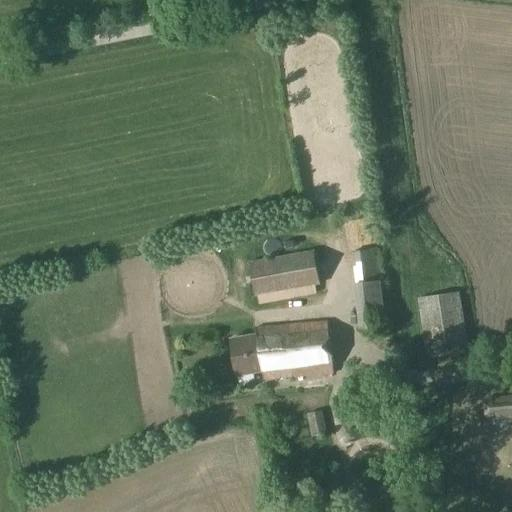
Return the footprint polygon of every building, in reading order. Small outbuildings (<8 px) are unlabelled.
[(355,284),(353,284),(359,331),(386,329),(377,249),(351,252),(355,284)] [(255,298),(320,285),(314,250),(248,263),(255,298)] [(426,359),(468,353),(459,293),(417,299),(426,359)] [(327,321),(255,328),(255,336),(230,340),(236,377),(261,373),(262,381),(332,375),(327,321)] [(511,395),(485,398),(480,402),(482,418),(490,422),(511,419),(511,395)] [(348,431),(388,423),(383,402),(344,409),(348,431)] [(312,437),(326,434),(322,412),(307,415),(312,437)]
